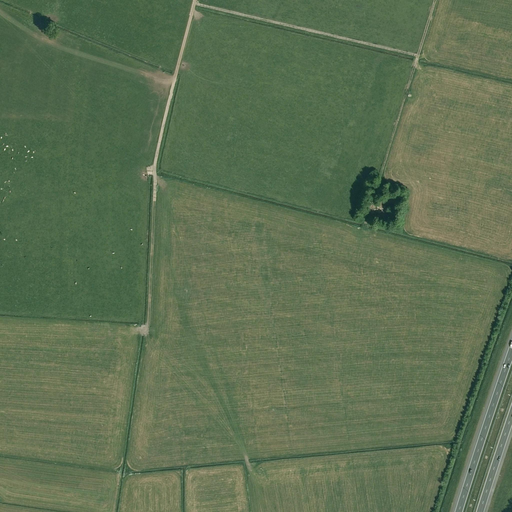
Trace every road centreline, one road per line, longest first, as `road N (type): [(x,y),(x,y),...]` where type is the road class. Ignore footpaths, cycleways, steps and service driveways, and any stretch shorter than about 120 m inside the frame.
road 1 (track): [(194,3),(153,169),(148,337)]
road 2 (track): [(417,56),(194,3)]
road 3 (motorway): [(511,347),(455,511)]
road 4 (track): [(417,56),(378,180)]
